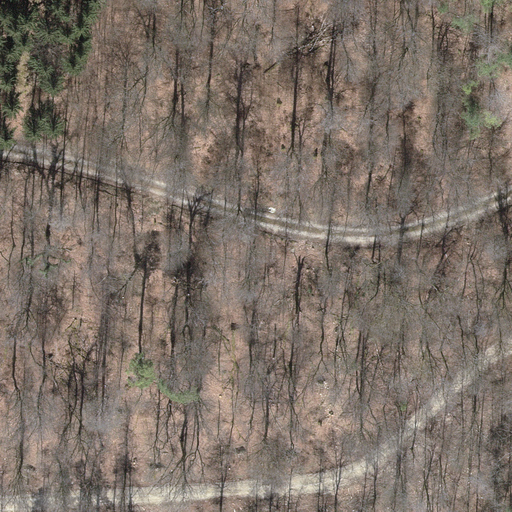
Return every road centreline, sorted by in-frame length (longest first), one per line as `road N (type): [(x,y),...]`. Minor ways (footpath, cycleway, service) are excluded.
road 1 (track): [(511,347),(485,356),(385,455),(347,479),(0,503)]
road 2 (track): [(0,149),(147,178),(313,228),(460,215),(511,194)]
